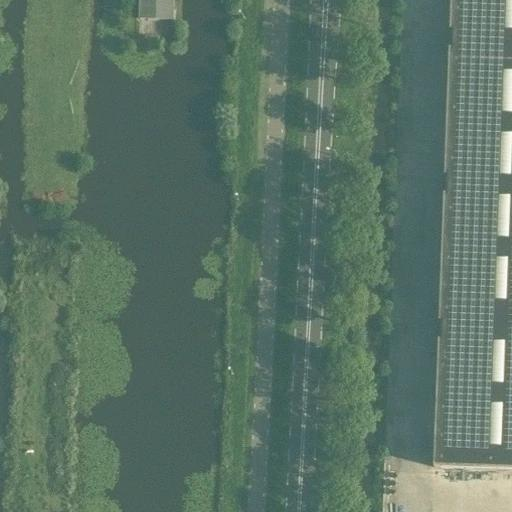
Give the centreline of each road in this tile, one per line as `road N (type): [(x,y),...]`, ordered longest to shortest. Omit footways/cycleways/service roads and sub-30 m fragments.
road 1 (unclassified): [(280,0),(254,511)]
road 2 (primary): [(299,511),(325,0)]
